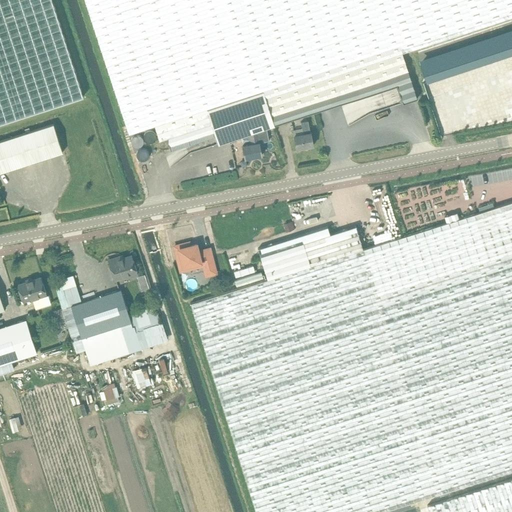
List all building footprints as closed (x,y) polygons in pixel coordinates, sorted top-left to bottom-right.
[(0,0),(0,123),(83,96),(52,0),(0,0)] [(511,0),(85,0),(129,134),(155,126),(160,141),(212,124),(218,144),(249,134),(266,128),(274,126),(274,125),(397,85),(397,86),(403,103),(417,98),(411,81),(402,53),(403,53),(404,52),(405,52),(408,51),(410,50),(412,50),(511,16),(511,0)] [(511,22),(413,55),(429,104),(511,76),(511,22)] [(455,108),(457,117),(479,114),(477,104),(455,108)] [(457,132),(511,122),(511,107),(454,117),(457,132)] [(314,115),(302,117),(303,123),(309,122),(311,134),(317,133),(314,115)] [(303,134),(294,135),(297,148),(313,145),(311,132),(310,132),(308,123),(301,124),(303,134)] [(0,172),(62,152),(59,143),(53,124),(0,140),(0,172)] [(268,141),(266,128),(249,134),(252,144),(242,146),(245,158),(262,155),(261,151),(265,150),(263,142),(268,141)] [(258,248),(267,279),(190,303),(256,511),(381,511),(440,494),(440,496),(449,493),(449,491),(511,470),(511,201),(477,213),(404,236),(363,249),(356,226),(330,234),(327,226),(258,248)] [(199,254),(198,250),(196,244),(185,247),(184,244),(174,246),(178,262),(182,261),(183,266),(194,263),(195,265),(203,263),(206,275),(216,273),(212,257),(203,259),(201,254),(199,254)] [(137,272),(135,265),(131,256),(119,260),(118,257),(108,260),(115,279),(137,272)] [(41,277),(18,285),(23,301),(32,298),(33,300),(47,296),(41,277)] [(71,305),(82,338),(131,322),(128,314),(121,289),(71,305)] [(128,314),(131,322),(134,329),(160,321),(155,305),(128,314)] [(0,327),(0,373),(9,371),(6,362),(36,352),(29,329),(26,320),(0,327)] [(61,339),(71,336),(66,321),(56,324),(61,339)] [(140,349),(134,329),(131,322),(82,338),(90,364),(140,349)] [(150,383),(144,366),(130,371),(136,388),(150,383)] [(511,511),(511,478),(427,505),(429,511),(511,511)]
